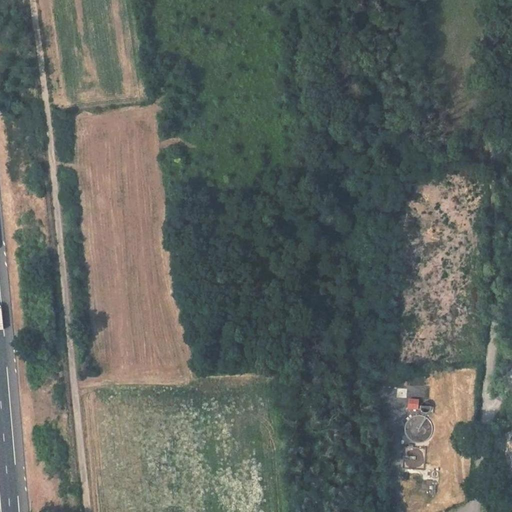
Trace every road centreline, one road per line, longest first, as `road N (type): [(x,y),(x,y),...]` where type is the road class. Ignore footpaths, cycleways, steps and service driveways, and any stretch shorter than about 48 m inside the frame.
road 1 (track): [(86,511),(27,0)]
road 2 (track): [(473,511),(495,323),(496,0)]
road 3 (motorway): [(10,511),(0,388)]
